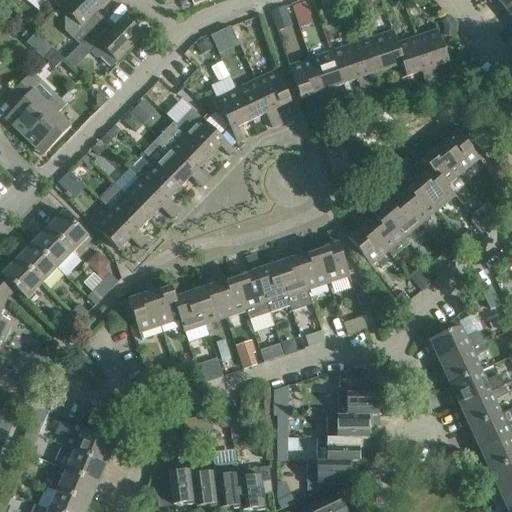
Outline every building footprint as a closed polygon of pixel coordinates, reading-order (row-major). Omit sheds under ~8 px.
[(50,0),(58,9),(66,0),(50,0)] [(65,11),(65,31),(71,36),(80,45),(100,24),(92,16),(96,12),(106,1),(105,0),(71,0),(63,9),(65,11)] [(511,0),(497,0),(505,10),(511,4),(511,0)] [(295,6),(302,27),(311,24),(304,3),(295,6)] [(80,45),(89,53),(91,52),(96,57),(101,57),(112,67),(113,66),(112,65),(142,35),(123,17),(109,32),(100,24),(80,45)] [(229,28),(222,31),(231,49),(238,45),(229,28)] [(432,83),(438,81),(434,68),(448,63),(438,30),(417,37),(432,83)] [(393,31),(392,32),(407,77),(421,72),(426,85),(432,83),(417,37),(397,44),(393,31)] [(392,32),(371,39),(382,71),(396,67),(400,79),(407,77),(392,32)] [(382,71),(371,39),(351,46),(367,93),(372,91),(367,77),(382,71)] [(367,93),(351,46),(331,53),(341,85),(357,80),(362,95),(367,93)] [(55,69),(64,60),(54,50),(45,59),(55,69)] [(341,85),(331,53),(310,60),(326,107),(331,105),(326,91),(341,85)] [(326,107),(310,60),(289,67),(300,99),(316,94),(321,108),(326,107)] [(255,81),(277,126),(282,124),(275,110),(290,102),(275,71),(255,81)] [(26,78),(12,92),(21,101),(6,117),(14,124),(12,126),(23,137),(60,100),(54,95),(46,103),(33,91),(41,82),(31,72),(26,78)] [(255,81),(236,90),(251,121),(265,114),(272,128),(277,126),(255,81)] [(251,121),(236,90),(216,100),(236,143),(243,140),(237,128),(251,121)] [(60,100),(23,137),(35,149),(37,147),(45,154),(70,127),(57,114),(65,106),(60,100)] [(142,126),(128,113),(120,122),(133,135),(142,126)] [(184,134),(209,158),(220,147),(229,156),(234,151),(200,117),(184,134)] [(462,128),(439,147),(461,173),(479,158),(465,141),(470,137),(462,128)] [(184,134),(169,149),(205,184),(209,180),(198,169),(209,158),(184,134)] [(89,152),(94,158),(104,148),(98,142),(89,152)] [(446,186),(461,173),(439,147),(427,157),(423,152),(419,155),(453,197),(455,196),(446,186)] [(191,177),(201,188),(205,184),(169,149),(154,164),(179,189),(191,177)] [(426,175),(415,184),(437,211),(453,197),(419,155),(413,159),(426,175)] [(504,160),(495,167),(502,176),(511,169),(504,160)] [(154,164),(139,180),(175,215),(179,211),(168,200),(179,189),(154,164)] [(69,172),(58,184),(66,192),(78,180),(69,172)] [(160,208),(171,219),(175,215),(139,180),(124,195),(149,220),(160,208)] [(393,182),(389,186),(420,225),(437,211),(415,184),(403,194),(393,182)] [(394,201),(382,211),(404,238),(420,225),(389,186),(384,189),(394,201)] [(124,195),(109,211),(145,246),(149,242),(138,231),(149,220),(124,195)] [(487,204),(472,217),(480,227),(495,214),(487,204)] [(355,213),(388,252),(404,238),(382,211),(370,222),(360,210),(355,213)] [(109,211),(94,227),(118,251),(130,239),(141,250),(145,246),(109,211)] [(48,228),(72,253),(88,237),(63,212),(48,228)] [(361,229),(348,239),(370,266),(388,252),(355,213),(351,217),(361,229)] [(32,244),(57,268),(72,253),(48,228),(32,244)] [(331,246),(316,251),(327,284),(349,277),(334,231),(327,234),(331,246)] [(307,291),(327,284),(316,251),(302,256),(297,241),(292,243),(307,291)] [(276,265),(287,298),(307,291),(292,243),(286,245),(291,260),(276,265)] [(57,268),(32,244),(17,259),(42,284),(57,268)] [(251,257),(267,304),(287,298),(276,265),(261,270),(256,255),(251,257)] [(236,278),(247,311),(267,304),(251,257),(246,259),(251,273),(236,278)] [(17,259),(2,275),(26,300),(42,284),(17,259)] [(211,270),(227,318),(247,311),(236,278),(220,284),(215,269),(211,270)] [(195,292),(206,325),(227,318),(211,270),(205,272),(209,287),(195,292)] [(110,290),(118,282),(109,274),(102,282),(110,290)] [(154,292),(150,279),(147,280),(162,326),(178,320),(182,333),(186,332),(171,286),(154,292)] [(147,280),(143,282),(147,294),(122,303),(125,314),(132,312),(139,334),(162,326),(147,280)] [(110,290),(102,282),(94,290),(103,298),(110,290)] [(177,284),(171,286),(186,332),(206,325),(195,292),(181,296),(177,284)] [(500,305),(492,287),(483,294),(490,310),(500,305)] [(79,305),(72,313),(80,321),(88,313),(79,305)] [(72,329),(80,321),(72,313),(64,321),(72,329)] [(345,332),(366,329),(364,313),(355,314),(355,313),(343,315),(345,332)] [(429,341),(439,363),(484,343),(479,332),(466,338),(461,326),(429,341)] [(439,363),(449,385),(481,371),(475,357),(488,351),(484,343),(439,363)] [(39,361),(44,350),(33,346),(29,356),(39,361)] [(253,354),(240,358),(244,370),(257,366),(253,354)] [(31,381),(35,370),(25,366),(20,376),(31,381)] [(459,407),(504,386),(500,378),(487,384),(481,371),(449,385),(453,394),(448,396),(453,407),(458,404),(459,407)] [(338,373),(338,417),(369,417),(378,417),(379,385),(364,385),(364,373),(338,373)] [(164,383),(162,375),(153,378),(155,386),(164,383)] [(31,381),(20,376),(16,386),(27,390),(31,381)] [(459,407),(469,429),(501,414),(495,400),(508,394),(504,386),(459,407)] [(287,407),(287,387),(274,391),(274,411),(273,416),(277,415),(277,416),(287,416),(287,407)] [(240,406),(245,406),(249,401),(248,396),(238,397),(240,406)] [(8,406),(3,416),(14,420),(18,410),(8,406)] [(37,435),(48,411),(37,406),(27,431),(37,435)] [(245,438),(241,412),(228,414),(232,440),(245,438)] [(469,429),(479,450),(511,435),(511,425),(507,428),(501,414),(469,429)] [(14,420),(3,416),(0,423),(0,425),(10,430),(14,420)] [(208,430),(206,416),(184,420),(186,433),(208,430)] [(286,454),(287,416),(277,416),(277,454),(286,454)] [(369,417),(338,417),(336,417),(336,439),(359,440),(369,440),(369,417)] [(72,421),(62,446),(65,447),(106,465),(115,444),(84,431),(85,427),(72,421)] [(33,445),(37,435),(27,431),(23,440),(33,445)] [(511,461),(511,435),(479,450),(489,472),(511,461)] [(327,439),(326,462),(349,463),(349,462),(359,463),(359,440),(336,439),(327,439)] [(56,467),(65,471),(97,484),(106,465),(65,447),(61,449),(56,460),(56,467)] [(10,470),(20,475),(25,465),(14,460),(10,470)] [(511,461),(489,472),(499,494),(511,488),(511,461)] [(317,485),(334,485),(349,485),(349,463),(326,462),(317,462),(317,485)] [(171,496),(157,498),(158,508),(195,503),(191,476),(191,471),(190,463),(171,465),(168,469),(169,474),(168,474),(171,496)] [(214,473),(218,505),(219,510),(241,507),(237,471),(236,463),(213,466),(214,473)] [(237,471),(241,507),(242,511),(265,508),(262,489),(261,482),(270,481),(268,466),(259,467),(259,469),(237,471)] [(16,485),(20,475),(10,470),(6,480),(16,485)] [(57,491),(89,504),(97,484),(65,471),(57,491)] [(218,505),(214,473),(191,476),(195,503),(196,508),(218,505)] [(511,511),(511,488),(499,494),(507,511),(511,511)] [(48,510),(51,511),(85,511),(89,504),(57,491),(48,510)] [(276,501),(280,510),(294,503),(290,494),(276,501)] [(346,511),(338,496),(309,510),(309,511),(346,511)]
